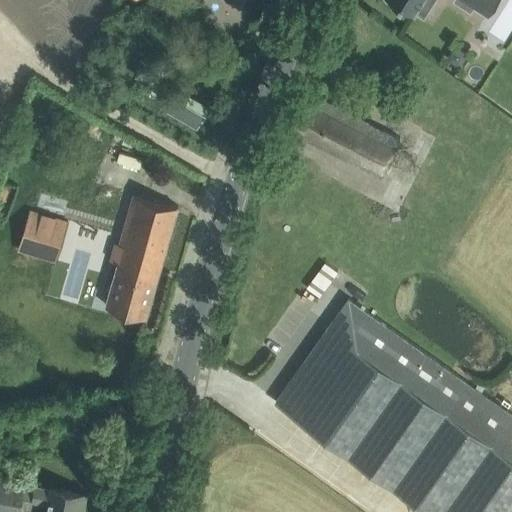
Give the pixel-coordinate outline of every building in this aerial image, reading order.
[(262,0),(234,0),(257,11),(262,0)] [(416,10),(424,15),(433,0),(387,0),(399,7),(402,3),(414,12),(416,10)] [(465,0),(488,14),(497,0),(465,0)] [(344,109),(302,87),(283,124),(382,175),(401,140),(351,114),(353,109),(346,105),(344,109)] [(179,206),(159,200),(134,193),(120,243),(116,242),(111,259),(119,262),(113,281),(108,279),(106,288),(111,289),(106,304),(147,316),(179,206)] [(68,221),(31,210),(19,249),(57,260),(68,221)] [(34,276),(5,251),(0,257),(0,312),(1,314),(34,276)] [(349,298),(277,401),(293,412),(304,420),(433,511),(511,511),(511,413),(365,310),(349,298)] [(0,511),(19,511),(25,485),(25,479),(0,474),(0,511)] [(81,511),(85,493),(52,487),(52,488),(37,485),(34,501),(50,504),(48,511),(81,511)]
